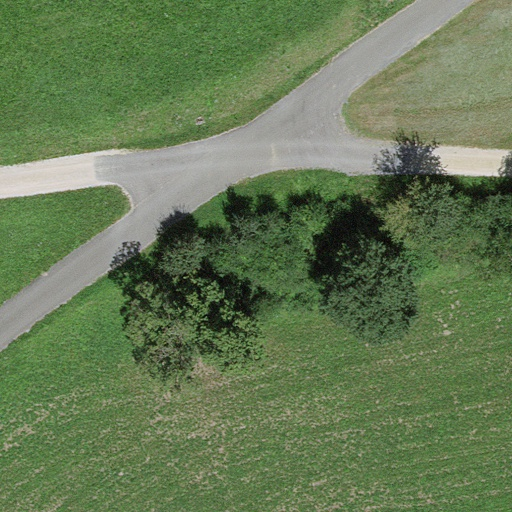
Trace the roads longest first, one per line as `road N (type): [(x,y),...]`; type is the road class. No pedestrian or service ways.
road 1 (residential): [(0,322),(247,142)]
road 2 (track): [(511,154),(247,142)]
road 3 (track): [(247,142),(0,181)]
road 4 (track): [(430,0),(247,142)]
